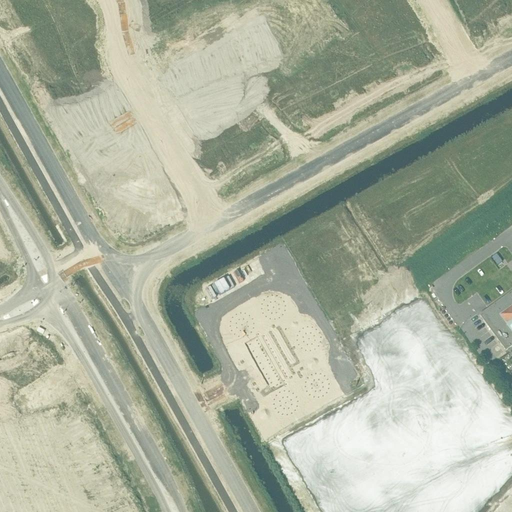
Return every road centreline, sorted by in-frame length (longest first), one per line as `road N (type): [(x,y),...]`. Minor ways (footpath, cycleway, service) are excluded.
road 1 (unclassified): [(121,277),(511,57)]
road 2 (unclassified): [(121,277),(252,511)]
road 3 (unclassified): [(181,511),(62,288)]
road 4 (track): [(110,0),(134,80),(215,224)]
road 5 (unclassified): [(0,66),(121,277)]
road 6 (unclassified): [(50,305),(166,511)]
